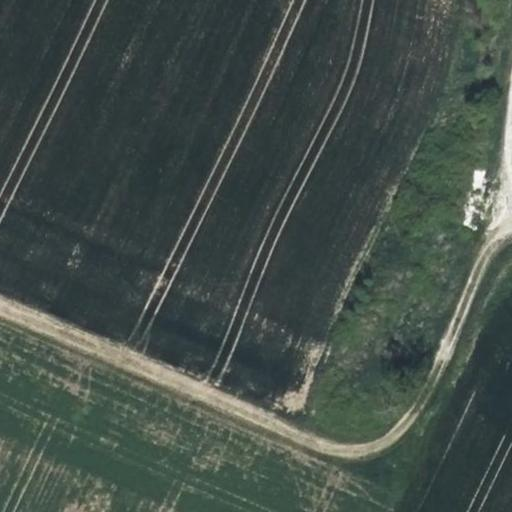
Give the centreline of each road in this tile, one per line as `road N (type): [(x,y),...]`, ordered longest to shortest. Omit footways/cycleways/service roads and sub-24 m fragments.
road 1 (track): [(0,312),(338,443),(393,429),(423,380),(504,196)]
road 2 (track): [(511,203),(504,196),(511,60)]
